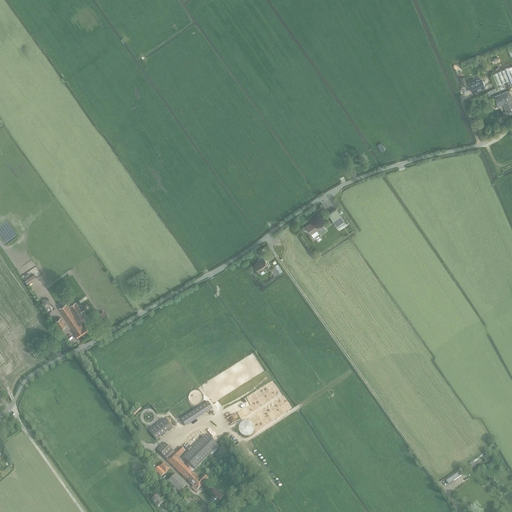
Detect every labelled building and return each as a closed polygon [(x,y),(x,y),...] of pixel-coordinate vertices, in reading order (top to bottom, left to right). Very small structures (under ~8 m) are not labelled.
[(511,66),(492,74),(497,85),(508,81),(511,86),(511,85),(511,66)] [(484,78),(481,80),(480,76),(473,78),(475,82),(469,85),(472,92),(484,87),(486,91),(496,87),(491,77),(489,78),(491,82),(490,83),(487,77),(484,78)] [(511,107),(511,106),(511,100),(511,97),(511,96),(511,97),(508,92),(495,97),(498,106),(503,104),(507,113),(511,110),(511,107)] [(382,142),(377,145),(382,152),(386,150),(382,142)] [(336,209),(328,214),(337,226),(339,230),(346,224),(344,221),(336,209)] [(315,220),(306,227),(311,235),(313,238),(319,234),(320,235),(326,231),(323,226),(321,228),(315,220)] [(262,271),(269,266),(264,260),(261,262),(261,261),(254,265),(258,272),(262,270),(262,271)] [(35,276),(26,282),(27,284),(36,278),(35,276)] [(85,310),(93,307),(89,296),(81,299),(85,310)] [(49,299),(43,299),(42,304),(45,307),(50,304),(49,299)] [(81,312),(75,302),(70,306),(71,307),(70,307),(76,316),(81,312)] [(78,337),(88,330),(86,326),(83,328),(66,303),(59,309),(78,337)] [(60,329),(66,326),(61,318),(55,322),(60,329)] [(186,427),(213,410),(208,402),(180,420),(186,427)] [(157,440),(173,428),(165,418),(149,431),(157,440)] [(252,424),(252,423),(251,423),(250,422),(248,421),(247,421),(246,421),(244,421),(243,422),(242,422),(241,423),(240,424),(239,425),(239,426),(239,428),(238,429),(239,430),(239,431),(239,433),(240,434),(241,435),(242,436),(243,436),(245,436),(246,437),(247,437),(249,436),(250,436),(251,435),(252,434),(253,433),(253,432),(254,431),(254,429),(254,428),(254,427),(253,426),(252,424)] [(188,452),(183,457),(195,470),(218,447),(206,434),(192,448),(187,444),(184,447),(188,452)] [(164,442),(157,450),(164,456),(163,456),(167,460),(167,461),(186,479),(185,479),(188,482),(188,483),(190,484),(191,484),(193,487),(192,488),(196,492),(208,480),(204,476),(200,480),(192,472),(194,470),(188,464),(186,466),(178,458),(185,451),(181,447),(175,453),(170,448),(164,442)] [(161,478),(170,469),(163,463),(154,472),(161,478)] [(449,485),(462,475),(458,470),(445,479),(449,485)] [(179,493),(186,486),(176,476),(168,483),(179,493)] [(219,501),(223,497),(213,488),(210,492),(219,501)] [(258,498),(255,495),(250,500),(253,503),(258,498)] [(162,503),(163,503),(161,500),(160,500),(157,496),(151,501),(157,508),(162,503)]
